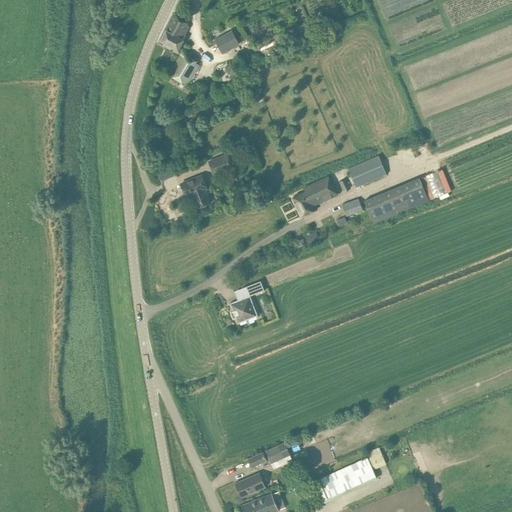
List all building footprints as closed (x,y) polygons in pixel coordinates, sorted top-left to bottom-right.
[(178,51),(184,39),(186,36),(184,35),(189,26),(173,17),(160,41),(178,51)] [(232,31),(215,39),(223,53),(239,44),(232,31)] [(177,58),(167,74),(187,86),(200,65),(196,64),(198,61),(189,56),(190,53),(183,49),(177,58)] [(228,153),(208,161),(214,176),(233,168),(233,166),(239,164),(234,153),(228,155),(228,153)] [(347,169),(356,188),(387,175),(378,155),(347,169)] [(157,172),(161,181),(173,177),(170,167),(157,172)] [(201,176),(180,184),(186,197),(191,195),(197,208),(210,203),(205,190),(206,189),(201,176)] [(329,176),(305,188),(306,191),(292,198),(302,216),(316,209),(315,205),(337,194),(329,176)] [(373,223),(410,208),(429,200),(420,177),(401,186),(363,201),(373,223)] [(345,179),(339,182),(344,192),(350,189),(345,179)] [(358,199),(342,205),(346,216),(363,210),(358,199)] [(345,217),(337,220),(339,226),(347,222),(345,217)] [(316,232),(305,236),(307,243),(319,240),(316,232)] [(261,281),(249,285),(252,294),(264,290),(261,281)] [(237,324),(258,316),(250,295),(229,303),(232,312),(230,312),(233,318),(235,318),(237,324)] [(284,442),(248,459),(252,468),(269,460),(274,469),(293,460),(284,442)] [(369,457),(316,477),(324,500),(378,480),(373,468),(386,464),(380,446),(367,451),(369,457)] [(241,497),(265,487),(259,473),(235,483),(241,497)] [(243,511),(274,511),(279,510),(272,494),(242,506),(243,511)]
